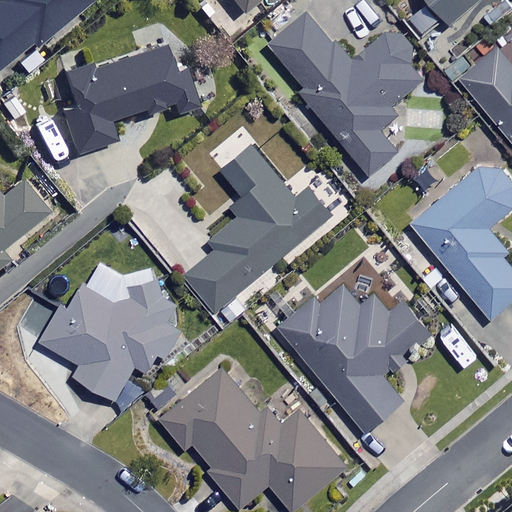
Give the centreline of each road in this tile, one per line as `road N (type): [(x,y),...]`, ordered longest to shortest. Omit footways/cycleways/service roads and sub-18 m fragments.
road 1 (residential): [(0,419),(142,511)]
road 2 (residential): [(413,511),(511,429)]
